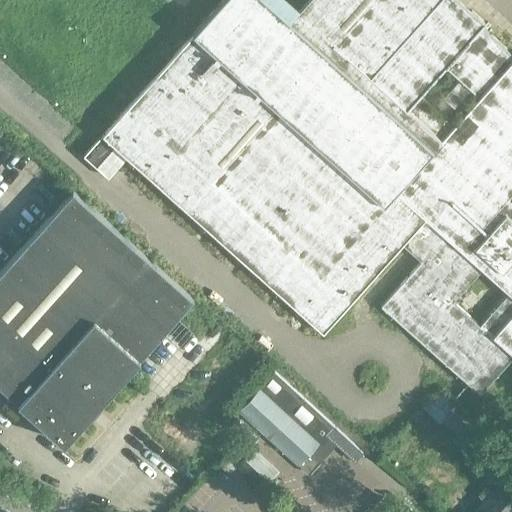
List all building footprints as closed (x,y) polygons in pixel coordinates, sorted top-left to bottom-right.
[(73,0),(104,27),(86,47),(137,92),(149,79),(162,91),(153,101),(163,110),(172,100),(195,121),(191,125),(258,184),(261,180),(307,221),(297,233),(365,295),(377,282),(471,366),(479,357),(503,379),(509,372),(511,373),(511,0),(509,0),(506,3),(502,0),(73,0)] [(0,91),(0,398),(123,509),(276,339),(223,291),(213,303),(168,262),(178,251),(94,176),(78,194),(17,140),(34,122),(0,91)] [(260,385),(261,386),(239,410),(309,473),(336,443),(355,460),(363,451),(274,370),(260,385)] [(255,441),(261,434),(243,418),(237,425),(255,441)] [(234,451),(221,465),(230,472),(242,458),(234,451)] [(274,487),(263,477),(254,487),(265,497),(274,487)] [(483,511),(511,511),(511,478),(476,494),(483,511)]
